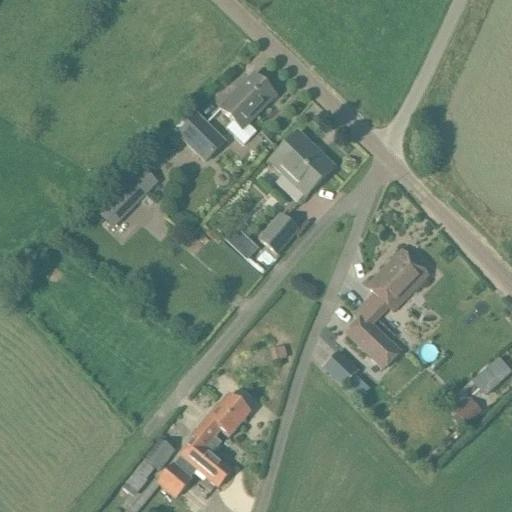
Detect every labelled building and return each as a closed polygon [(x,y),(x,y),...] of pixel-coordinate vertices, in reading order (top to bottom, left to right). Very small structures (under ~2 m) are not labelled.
[(253,79),(220,113),(232,125),(226,131),(243,148),(256,135),(247,126),(274,99),(253,79)] [(224,146),(190,112),(171,132),(205,165),(224,146)] [(334,170),(298,136),(270,165),(306,199),(334,170)] [(91,212),(109,232),(158,187),(139,167),(91,212)] [(299,233),(280,217),(258,243),(277,259),(299,233)] [(375,298),(357,316),(362,321),(364,320),(372,328),(389,311),(393,315),(429,279),(409,260),(402,253),(367,290),(375,298)] [(362,321),(347,337),(384,372),(400,355),(372,328),(364,320),(362,321)] [(354,371),(335,352),(323,364),(342,383),(354,371)] [(496,358),(470,382),(484,397),(510,373),(496,358)] [(216,408),(190,440),(193,443),(194,442),(204,451),(205,450),(214,440),(219,433),(228,441),(248,416),(231,402),(228,399),(219,410),(216,408)] [(484,412),(472,400),(457,414),(468,426),(484,412)] [(157,440),(141,460),(154,470),(159,474),(174,453),(157,440)] [(180,459),(157,486),(175,502),(184,491),(192,481),(185,476),(192,468),(197,473),(198,474),(217,490),(231,472),(212,456),(216,451),(220,445),(214,440),(205,450),(204,451),(194,442),(193,443),(180,459)] [(146,482),(133,472),(119,490),(133,502),(147,483),(146,482)]
